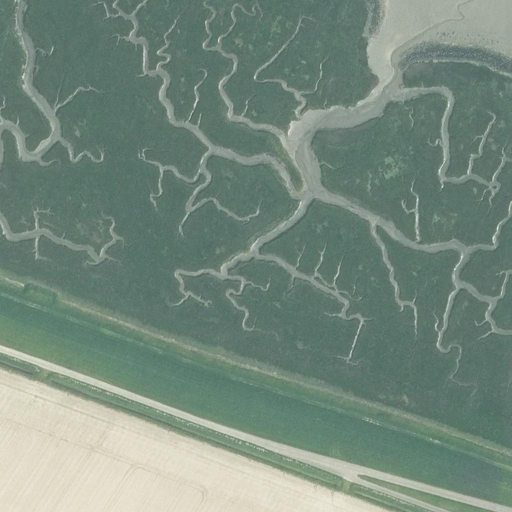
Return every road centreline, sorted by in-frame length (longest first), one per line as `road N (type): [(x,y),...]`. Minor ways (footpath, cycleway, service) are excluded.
road 1 (unclassified): [(345,475),(0,352)]
road 2 (unclassified): [(500,511),(345,475)]
